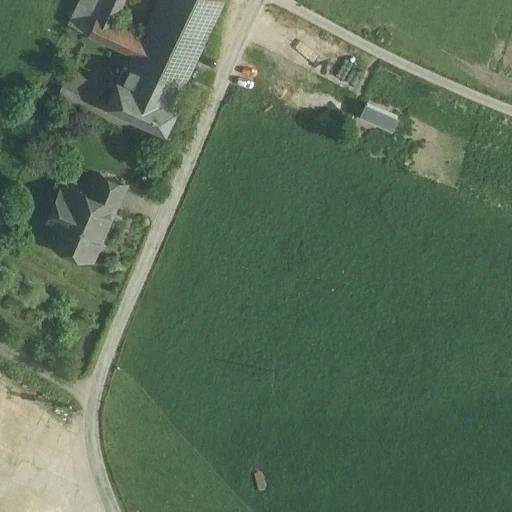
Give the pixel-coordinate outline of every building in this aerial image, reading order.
[(78,0),(67,22),(87,32),(101,0),(78,0)] [(86,33),(135,57),(146,33),(116,19),(125,0),(101,0),(87,32),(86,33)] [(135,57),(130,68),(175,91),(221,0),(163,0),(146,33),(135,57)] [(130,68),(122,85),(167,107),(175,91),(130,68)] [(92,80),(70,69),(56,99),(77,109),(92,80)] [(122,85),(116,83),(105,106),(160,132),(171,109),(167,107),(122,85)] [(97,169),(90,186),(120,198),(127,182),(97,169)] [(95,257),(120,198),(90,186),(74,179),(71,186),(63,183),(47,221),(55,224),(49,238),(95,257)]
